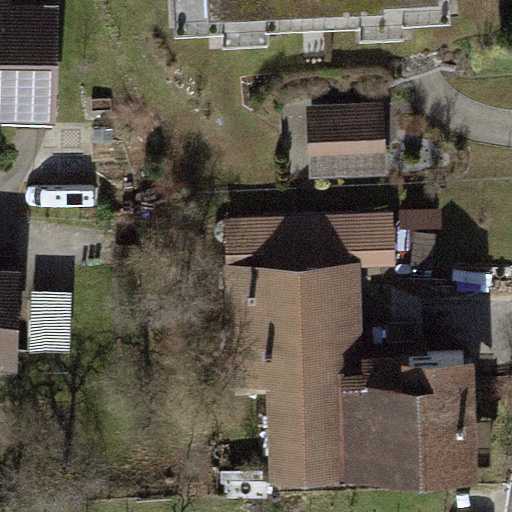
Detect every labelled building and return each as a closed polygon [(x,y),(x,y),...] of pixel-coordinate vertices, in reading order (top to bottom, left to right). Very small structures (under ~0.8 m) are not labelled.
[(9,0),(0,0),(0,96),(55,98),(57,10),(9,8),(9,0)] [(177,0),(179,22),(227,20),(226,0),(252,0),(266,18),(368,14),(376,0),(405,0),(406,13),(453,11),(452,0),(177,0)] [(379,104),(314,108),(317,149),(381,145),(379,104)] [(365,213),(239,217),(241,268),(232,268),(235,378),(276,376),(279,473),(471,467),(467,352),(410,354),(411,378),(335,381),(331,261),(367,260),(365,213)] [(0,349),(18,350),(21,260),(0,259),(0,349)]
